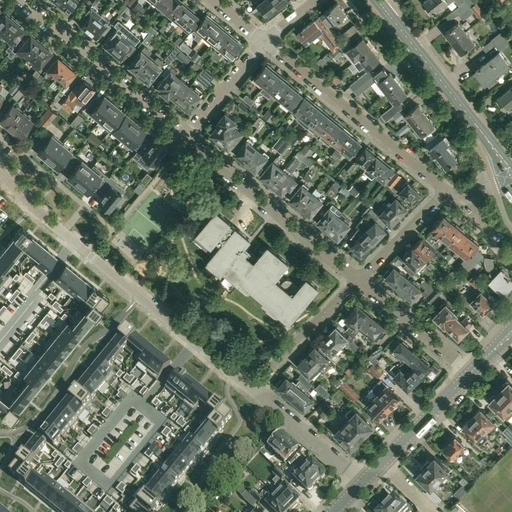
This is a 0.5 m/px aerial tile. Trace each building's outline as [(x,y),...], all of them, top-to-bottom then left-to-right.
[(61,0),(58,4),(62,8),(61,10),(64,12),(66,11),(68,12),(77,0),(61,0)] [(152,0),(152,1),(161,8),(167,0),(152,0)] [(167,0),(161,8),(170,16),(181,3),(180,2),(177,0),(167,0)] [(270,0),(256,0),(255,1),(261,10),(260,11),(263,16),(265,15),(266,16),(276,7),(270,0)] [(449,0),(453,0),(459,6),(465,1),(464,0),(425,0),(423,2),(427,7),(425,8),(430,15),(432,13),(432,14),(437,10),(438,12),(444,7),(442,6),(448,2),(449,0)] [(473,0),(464,0),(465,1),(475,12),(474,12),(479,18),(484,14),(476,3),(473,0)] [(465,20),(474,12),(475,12),(465,1),(459,6),(455,9),(459,14),(460,14),(465,20)] [(324,13),(320,16),(328,26),(329,27),(330,26),(333,24),(334,23),(336,25),(340,21),(339,19),(346,14),(337,2),(324,12),(324,13)] [(181,3),(170,16),(179,23),(190,10),(189,10),(189,8),(186,5),(185,6),(181,3)] [(90,5),(77,22),(81,25),(81,26),(86,30),(86,29),(87,30),(100,14),(90,5)] [(190,10),(179,23),(185,28),(183,31),(186,33),(188,31),(199,18),(195,15),(195,13),(192,11),(191,11),(190,10)] [(449,22),(459,14),(455,10),(445,17),(449,22)] [(125,12),(121,16),(127,20),(130,16),(127,13),(125,12)] [(4,14),(0,19),(0,32),(3,35),(14,22),(15,20),(10,16),(8,17),(4,14)] [(87,30),(87,31),(91,34),(92,34),(98,38),(109,24),(111,22),(106,18),(101,14),(100,14),(87,30)] [(194,27),(191,31),(197,36),(193,42),(195,44),(200,39),(203,35),(213,22),(210,19),(210,18),(206,15),(205,15),(204,15),(194,27)] [(319,16),(297,33),(306,44),(316,35),(321,36),(334,52),(339,46),(341,44),(327,27),(328,26),(320,16),(320,17),(319,16)] [(14,22),(3,35),(12,43),(23,29),(19,26),(19,24),(15,20),(14,22)] [(110,33),(103,42),(107,45),(105,47),(111,52),(112,50),(113,51),(123,39),(125,37),(130,31),(125,27),(121,23),(117,21),(113,25),(117,28),(112,35),(110,33)] [(213,22),(203,35),(212,42),(222,30),(223,30),(222,29),(222,27),(219,24),(217,25),(213,22)] [(445,32),(453,42),(466,32),(457,22),(445,32)] [(147,24),(140,32),(145,37),(146,37),(153,28),(147,24)] [(349,28),(353,33),(358,30),(353,24),(349,28)] [(145,37),(150,41),(157,32),(153,28),(146,37),(145,37)] [(222,30),(212,42),(221,50),(231,37),(228,34),(228,32),(224,29),(223,30),(222,30)] [(491,39),(495,45),(508,35),(503,29),(491,39)] [(453,42),(462,53),(468,48),(469,50),(476,45),(474,43),(466,32),(453,42)] [(30,35),(15,52),(21,56),(23,53),(29,58),(40,43),(41,42),(36,38),(34,39),(30,35)] [(114,51),(112,53),(118,57),(119,55),(124,59),(129,53),(128,52),(132,47),(139,39),(135,35),(130,41),(125,37),(123,39),(113,51),(114,51)] [(499,50),(511,40),(508,35),(495,45),(499,50)] [(231,37),(221,50),(230,57),(237,49),(239,49),(241,47),(240,45),(241,45),(240,44),(240,42),(237,39),(235,40),(231,37)] [(347,49),(345,50),(354,61),(354,62),(372,47),(368,41),(366,43),(362,38),(351,47),(350,46),(347,49)] [(180,48),(187,53),(191,48),(182,41),(179,45),(180,48)] [(29,58),(27,60),(32,64),(31,65),(36,69),(50,52),(46,48),(46,46),(41,42),(40,43),(29,58)] [(9,45),(5,50),(8,53),(9,53),(12,50),(11,50),(13,48),(9,45)] [(173,49),(164,60),(169,64),(173,58),(175,56),(180,50),(175,46),(173,49)] [(334,52),(331,55),(332,55),(335,59),(344,52),(339,46),(334,52)] [(139,53),(129,66),(129,67),(133,70),(133,71),(134,71),(134,70),(138,73),(150,59),(152,57),(148,54),(150,52),(145,47),(144,47),(139,53)] [(372,47),(354,62),(360,68),(364,64),(367,68),(368,67),(379,59),(375,54),(377,53),(372,47)] [(180,50),(175,56),(185,64),(190,59),(186,55),(185,54),(180,50)] [(499,52),(475,71),(484,82),(485,81),(489,86),(497,80),(495,77),(500,73),(498,71),(508,63),(499,52)] [(320,58),(316,62),(321,66),(329,57),(326,54),(322,59),(320,58)] [(150,59),(138,73),(141,76),(141,77),(142,77),(145,80),(146,80),(146,81),(146,80),(147,80),(147,81),(163,62),(157,57),(155,60),(152,57),(150,59)] [(57,58),(45,72),(49,76),(51,73),(56,77),(66,65),(67,64),(62,60),(60,60),(57,58)] [(56,77),(52,81),(58,85),(59,84),(62,87),(75,72),(71,70),(72,68),(67,64),(66,65),(56,77)] [(262,69),(255,78),(264,85),(275,73),(271,69),(271,68),(268,65),(266,65),(265,65),(264,65),(262,68),(262,69)] [(168,70),(156,85),(161,89),(159,90),(166,96),(179,79),(173,75),(176,71),(171,67),(168,70)] [(202,69),(199,73),(209,82),(213,77),(202,69)] [(369,69),(349,85),(353,90),(373,74),(369,69)] [(35,70),(31,75),(34,78),(35,78),(39,73),(35,70)] [(379,81),(378,82),(387,92),(400,82),(395,76),(394,78),(390,72),(379,81)] [(34,78),(31,82),(36,86),(44,77),(39,73),(35,78),(34,78)] [(199,73),(195,78),(201,82),(206,86),(207,88),(211,83),(209,82),(199,73)] [(275,73),(264,85),(274,93),(284,80),(275,73)] [(373,74),(353,90),(357,95),(377,80),(373,74)] [(336,76),(331,80),(336,84),(341,80),(336,76)] [(179,79),(166,96),(168,94),(172,97),(171,98),(175,101),(176,100),(177,101),(189,87),(179,79)] [(284,80),(274,93),(283,100),(293,88),(288,84),(289,82),(285,79),(284,80)] [(15,81),(7,91),(12,95),(20,85),(15,81)] [(75,86),(60,104),(68,112),(69,111),(76,102),(80,105),(94,89),(94,88),(85,81),(78,88),(75,86)] [(382,115),(378,118),(384,122),(386,121),(405,106),(400,99),(406,93),(402,88),(404,87),(400,82),(387,92),(391,98),(390,99),(393,104),(393,106),(381,115),(382,115)] [(21,85),(12,97),(13,97),(16,100),(21,94),(26,88),(21,85)] [(511,86),(497,99),(505,109),(506,108),(508,111),(511,108),(511,103),(511,104),(511,103),(511,86)] [(189,87),(177,101),(187,109),(188,109),(189,110),(194,104),(192,103),(201,92),(197,89),(195,87),(192,90),(189,87)] [(293,88),(283,100),(292,108),(302,95),(301,94),(302,93),(298,89),(297,91),(293,88)] [(55,98),(52,101),(55,103),(57,100),(63,93),(60,90),(53,97),(55,98)] [(21,94),(16,100),(20,103),(24,97),(21,94)] [(246,94),(242,99),(251,105),(252,104),(255,101),(254,101),(258,96),(257,95),(253,100),(246,94)] [(94,96),(83,109),(98,121),(100,120),(114,103),(108,98),(107,99),(103,96),(100,100),(94,96)] [(304,96),(293,109),(296,112),(295,113),(298,115),(295,118),(296,119),(299,122),(300,121),(303,117),(314,104),(309,100),(310,99),(306,96),(305,97),(304,96)] [(30,102),(25,107),(29,111),(33,105),(30,102)] [(12,105),(0,118),(0,120),(0,121),(0,123),(1,125),(2,125),(5,125),(9,128),(21,113),(23,111),(13,103),(12,105)] [(114,103),(100,120),(109,128),(122,112),(118,108),(119,107),(114,103)] [(300,121),(299,122),(302,124),(308,129),(309,128),(312,125),(323,111),(321,110),(322,109),(318,106),(317,107),(314,104),(303,117),(300,121)] [(406,114),(405,114),(405,115),(413,125),(426,115),(418,105),(406,114)] [(48,107),(37,120),(45,127),(56,114),(48,107)] [(268,109),(263,115),(267,119),(272,113),(268,109)] [(402,109),(393,116),(397,122),(405,115),(405,114),(406,114),(402,109)] [(312,125),(309,128),(314,132),(313,134),(317,137),(320,132),(322,133),(333,120),(327,115),(328,114),(324,110),(323,112),(323,111),(312,125)] [(21,113),(9,128),(18,136),(25,128),(27,130),(33,123),(34,120),(34,119),(29,114),(28,115),(23,111),(21,113)] [(257,113),(250,121),(255,125),(258,121),(259,121),(261,118),(261,117),(257,113)] [(272,113),(267,119),(271,122),(276,116),(272,113)] [(125,114),(112,130),(122,138),(136,121),(130,116),(129,117),(125,114)] [(214,126),(210,130),(212,133),(212,134),(212,136),(215,139),(217,138),(220,141),(232,126),(236,122),(225,114),(220,121),(221,122),(218,126),(214,126)] [(426,115),(413,125),(421,135),(428,129),(430,132),(435,128),(433,125),(434,125),(426,115)] [(322,133),(320,136),(324,139),(326,137),(332,142),(343,128),(342,127),(343,126),(339,122),(338,124),(333,120),(322,133)] [(122,138),(120,140),(130,148),(131,146),(137,150),(146,139),(141,134),(144,130),(140,127),(141,125),(136,121),(122,138)] [(281,124),(278,128),(286,135),(292,128),(288,124),(285,127),(281,124)] [(232,126),(220,141),(228,147),(230,145),(232,147),(242,134),(232,126)] [(343,128),(332,142),(341,149),(352,136),(347,132),(348,131),(344,127),(343,128)] [(253,128),(249,133),(252,135),(253,136),(257,132),(253,128)] [(401,128),(395,132),(400,136),(406,131),(406,130),(404,128),(403,130),(401,128)] [(45,131),(36,142),(41,147),(38,151),(41,155),(41,156),(46,161),(60,144),(60,143),(61,141),(53,134),(51,136),(45,131)] [(438,132),(425,143),(429,149),(433,155),(436,153),(446,166),(457,158),(446,145),(449,143),(444,137),(443,138),(438,132)] [(282,135),(272,146),(273,147),(277,150),(286,139),(282,135)] [(352,136),(341,149),(351,157),(361,143),(360,142),(360,141),(356,137),(355,138),(352,136)] [(295,137),(291,142),(295,145),(299,140),(295,137)] [(239,150),(236,154),(241,158),(241,159),(244,162),(245,161),(246,162),(257,149),(251,144),(253,142),(249,138),(248,138),(246,140),(238,150),(239,150)] [(146,139),(137,150),(152,163),(153,162),(154,163),(160,156),(159,155),(166,146),(160,141),(159,142),(155,139),(152,143),(146,139)] [(286,139),(277,150),(281,154),(291,143),(286,139)] [(60,144),(46,161),(52,165),(53,164),(57,167),(60,163),(66,167),(75,156),(70,151),(60,144)] [(306,144),(301,150),(305,154),(309,149),(310,147),(307,145),(306,144)] [(309,149),(305,154),(308,156),(309,157),(314,151),(310,148),(310,147),(309,149)] [(366,147),(355,159),(365,166),(375,154),(374,154),(375,153),(370,149),(369,150),(366,147)] [(257,149),(246,162),(246,164),(249,166),(250,166),(255,170),(258,166),(259,166),(267,157),(269,155),(269,154),(264,151),(262,153),(257,149)] [(376,155),(367,167),(376,174),(385,163),(381,160),(382,159),(377,155),(377,156),(376,155)] [(75,156),(66,167),(71,172),(68,176),(72,180),(71,181),(76,186),(90,168),(81,160),(75,156)] [(265,171),(262,175),(265,178),(266,181),(269,183),(271,183),(272,184),(282,170),(277,166),(280,163),(278,158),(276,157),(272,161),(264,171),(265,171)] [(282,170),(272,184),(276,187),(276,189),(279,192),(281,191),(282,192),(287,185),(290,187),(295,181),(289,176),(297,167),(295,165),(298,161),(297,160),(294,157),(293,157),(288,163),(282,170)] [(385,163),(376,174),(385,182),(394,170),(395,169),(390,165),(389,166),(385,163)] [(90,168),(76,186),(82,190),(83,189),(87,192),(91,188),(96,192),(106,181),(109,177),(103,173),(93,164),(90,168)] [(396,172),(386,183),(392,187),(401,176),(396,172)] [(302,177),(302,178),(306,181),(310,177),(306,173),(302,177)] [(335,182),(325,193),(331,198),(342,185),(340,183),(336,179),(327,173),(326,175),(335,182)] [(106,181),(96,192),(100,196),(101,197),(98,201),(101,204),(100,205),(107,211),(108,209),(115,201),(116,202),(121,196),(120,195),(125,190),(116,182),(117,181),(110,175),(109,177),(106,181)] [(404,187),(399,192),(412,203),(413,202),(414,202),(419,198),(418,197),(421,194),(407,181),(402,185),(404,187)] [(293,195),(290,199),(295,203),(295,204),(298,207),(300,207),(301,208),(312,193),(307,189),(308,187),(303,183),(302,185),(301,184),(293,195)] [(354,183),(349,189),(351,191),(351,192),(356,196),(357,194),(360,191),(361,189),(354,183)] [(342,185),(338,191),(346,198),(351,192),(351,191),(349,189),(348,190),(342,185)] [(312,193),(301,208),(301,209),(304,212),(306,212),(310,215),(313,211),(314,212),(322,201),(323,200),(319,196),(321,193),(316,189),(312,193)] [(361,192),(358,196),(364,200),(367,196),(361,192)] [(228,198),(224,202),(231,208),(235,204),(237,205),(240,201),(234,196),(231,201),(228,198)] [(396,197),(388,206),(399,216),(402,213),(403,214),(408,209),(407,208),(396,197)] [(321,218),(318,222),(322,225),(322,227),(325,229),(327,229),(329,230),(339,217),(342,214),(343,213),(334,205),(332,204),(329,208),(321,217),(321,218)] [(366,204),(359,211),(360,212),(364,215),(366,212),(367,213),(370,208),(367,205),(366,204)] [(388,206),(380,214),(390,225),(391,224),(392,225),(396,221),(395,220),(399,216),(388,206)] [(376,221),(364,233),(373,242),(381,235),(382,235),(385,232),(385,231),(385,230),(380,225),(384,221),(379,216),(371,208),(370,208),(367,213),(376,221)] [(198,234),(194,239),(213,254),(207,261),(221,272),(223,270),(240,285),(247,291),(248,289),(264,302),(263,305),(277,316),(280,313),(289,321),(317,287),(307,278),(299,288),(290,281),(288,280),(287,280),(285,281),(283,282),(281,285),(274,279),(288,263),(268,246),(254,263),(244,254),(248,250),(244,246),(249,239),(235,227),(234,227),(230,224),(230,223),(217,211),(198,234)] [(339,217),(329,230),(333,234),(333,235),(336,238),(337,238),(338,238),(344,231),(346,231),(348,228),(348,227),(349,225),(343,220),(346,216),(342,214),(339,217)] [(429,235),(426,239),(429,241),(432,244),(435,241),(436,239),(439,235),(451,222),(449,220),(450,219),(446,216),(445,217),(444,216),(439,221),(438,220),(434,224),(435,225),(431,229),(433,230),(429,235)] [(451,222),(439,235),(448,243),(460,229),(461,228),(456,224),(455,225),(451,222)] [(355,226),(348,235),(353,239),(357,234),(360,238),(352,246),(356,250),(354,252),(358,257),(361,255),(362,254),(364,254),(366,252),(366,250),(373,242),(364,233),(364,234),(360,230),(355,226)] [(7,245),(6,246),(16,254),(23,245),(30,235),(31,236),(31,235),(26,231),(21,227),(16,233),(13,237),(7,245)] [(460,229),(448,243),(457,250),(469,236),(465,233),(466,232),(461,228),(460,229)] [(30,235),(23,245),(30,251),(39,258),(46,248),(31,236),(30,235)] [(469,236),(457,250),(466,257),(475,248),(479,245),(478,244),(478,243),(474,239),(473,240),(469,236)] [(417,241),(414,244),(415,245),(414,246),(426,258),(427,259),(435,250),(432,248),(430,246),(427,243),(422,238),(418,242),(417,241)] [(6,246),(0,253),(0,267),(3,270),(3,269),(16,254),(6,246)] [(39,258),(33,264),(43,272),(56,256),(46,248),(39,258)] [(404,256),(403,257),(416,269),(418,271),(423,266),(428,261),(428,260),(427,259),(426,258),(425,260),(412,248),(408,252),(408,251),(407,251),(407,252),(406,252),(404,254),(404,255),(404,256)] [(466,258),(461,263),(462,264),(468,270),(469,270),(480,258),(483,261),(485,261),(485,264),(487,269),(489,271),(490,273),(494,277),(490,280),(489,282),(496,288),(497,287),(503,293),(511,283),(511,281),(507,276),(507,275),(501,269),(499,271),(495,268),(493,264),(493,261),(492,259),(485,258),(475,248),(466,257),(466,258)] [(406,262),(402,267),(411,275),(415,271),(406,262)] [(65,263),(53,278),(63,285),(74,271),(65,263)] [(387,270),(383,275),(386,277),(387,278),(386,279),(389,282),(391,281),(399,288),(408,278),(401,272),(400,272),(394,267),(390,272),(387,270)] [(74,271),(63,285),(72,293),(76,288),(84,279),(74,271)] [(474,275),(468,280),(476,288),(477,288),(482,283),(474,275)] [(408,278),(399,288),(407,295),(407,297),(410,299),(411,299),(412,299),(420,289),(414,284),(415,284),(408,278)] [(84,279),(76,288),(91,301),(92,301),(100,291),(92,285),(91,285),(84,279)] [(424,279),(419,284),(425,289),(421,293),(426,297),(434,289),(434,288),(424,279)] [(472,302),(470,304),(475,309),(477,307),(483,313),(493,303),(486,297),(489,294),(480,285),(471,295),(474,298),(471,301),(472,302)] [(426,297),(425,298),(426,298),(431,303),(441,293),(438,290),(435,287),(434,288),(434,289),(426,297)] [(91,301),(84,310),(95,318),(98,314),(99,313),(102,309),(101,309),(109,299),(100,292),(100,291),(92,301),(91,301)] [(13,292),(8,298),(11,301),(16,295),(13,292)] [(55,300),(51,304),(55,308),(58,305),(59,303),(55,300)] [(435,317),(433,318),(438,323),(440,322),(445,327),(446,326),(455,316),(456,316),(457,314),(446,303),(445,304),(444,303),(439,307),(440,309),(433,316),(435,317)] [(349,326),(345,330),(349,334),(353,330),(356,327),(367,313),(363,310),(363,309),(363,308),(359,305),(358,305),(357,305),(356,306),(356,305),(355,305),(355,306),(354,306),(353,307),(353,308),(352,308),(352,309),(352,310),(352,311),(351,312),(350,312),(349,312),(348,313),(347,314),(347,315),(346,315),(346,316),(346,317),(346,318),(351,323),(349,326)] [(84,310),(71,326),(81,334),(94,318),(95,318),(84,310)] [(353,330),(349,334),(352,338),(357,334),(363,328),(367,331),(364,335),(372,341),(374,338),(377,334),(380,337),(382,337),(385,332),(385,330),(383,328),(383,327),(382,326),(382,325),(382,324),(378,321),(377,321),(376,321),(367,313),(356,327),(353,330)] [(446,326),(445,327),(449,332),(451,331),(459,339),(460,337),(461,339),(466,334),(464,333),(468,328),(473,324),(466,317),(461,321),(456,316),(455,316),(446,326)] [(64,319),(57,328),(74,342),(81,334),(71,326),(72,325),(67,321),(64,319)] [(328,334),(327,335),(339,346),(345,341),(348,338),(347,337),(336,326),(331,331),(331,330),(328,333),(328,334)] [(118,338),(111,346),(121,354),(128,346),(127,345),(136,335),(131,331),(126,327),(118,337),(118,338)] [(57,328),(49,337),(66,351),(74,342),(57,328)] [(136,335),(127,345),(128,346),(143,358),(151,348),(136,336),(136,335)] [(323,339),(319,343),(331,355),(330,356),(335,362),(339,357),(334,352),(339,346),(327,335),(326,335),(323,338),(323,339)] [(49,337),(42,346),(45,349),(45,348),(59,360),(66,351),(49,337)] [(352,339),(348,344),(354,350),(358,346),(352,339)] [(395,348),(392,351),(397,355),(401,359),(404,361),(407,358),(409,360),(415,352),(413,351),(411,350),(406,346),(407,345),(403,341),(402,343),(401,341),(400,342),(398,341),(394,347),(395,348)] [(19,346),(14,352),(17,355),(22,349),(19,346)] [(111,346),(98,362),(107,370),(108,369),(108,370),(116,360),(119,356),(121,354),(111,346)] [(375,349),(366,358),(368,359),(371,362),(376,357),(380,353),(383,350),(378,346),(375,349)] [(310,352),(306,356),(319,368),(322,371),(327,376),(328,376),(330,374),(330,373),(328,370),(328,369),(334,365),(327,359),(315,347),(314,348),(312,348),(310,351),(310,352)] [(45,349),(38,357),(52,369),(59,360),(45,348),(45,349)] [(143,358),(139,363),(149,370),(149,371),(161,356),(151,348),(143,358)] [(415,352),(409,360),(414,365),(410,370),(418,378),(419,379),(420,378),(421,379),(425,375),(424,374),(431,367),(429,365),(429,364),(424,359),(423,360),(420,357),(418,355),(415,352)] [(35,354),(28,364),(45,378),(52,369),(38,357),(35,354)] [(149,370),(146,373),(156,381),(170,364),(161,356),(149,371),(149,370)] [(299,364),(297,365),(310,377),(319,368),(306,356),(303,359),(301,359),(298,362),(299,364)] [(368,359),(364,363),(368,367),(372,363),(371,362),(368,359)] [(98,362),(91,371),(105,383),(108,385),(116,376),(108,370),(108,369),(107,370),(98,362)] [(374,364),(374,365),(372,363),(368,367),(368,368),(378,378),(382,373),(374,364)] [(28,364),(20,373),(21,373),(28,379),(38,386),(45,378),(28,364)] [(395,373),(393,375),(394,376),(408,389),(409,388),(410,389),(414,386),(412,384),(418,378),(410,370),(406,375),(400,370),(399,369),(397,371),(395,373)] [(91,371),(83,380),(98,392),(105,383),(91,371)] [(179,371),(165,388),(175,396),(189,379),(179,371)] [(301,373),(296,377),(303,384),(307,380),(301,373)] [(130,378),(126,383),(129,386),(134,380),(131,377),(130,378)] [(280,380),(276,384),(279,386),(278,387),(279,387),(279,389),(282,392),(284,391),(292,398),(300,388),(287,377),(283,382),(280,380)] [(340,378),(335,384),(337,387),(343,381),(340,378)] [(17,392),(15,395),(25,402),(38,386),(28,379),(20,389),(17,392)] [(189,379),(175,396),(184,404),(198,387),(189,379)] [(381,379),(371,389),(373,390),(377,394),(376,395),(390,408),(391,407),(393,407),(396,404),(396,402),(400,398),(387,384),(386,385),(381,380),(381,379)] [(76,388),(76,389),(90,401),(91,400),(98,392),(83,380),(77,389),(76,388)] [(307,380),(303,384),(308,389),(312,385),(307,380)] [(345,381),(340,386),(345,391),(355,401),(360,395),(345,381)] [(511,384),(508,381),(499,391),(511,403),(511,384)] [(319,383),(315,388),(326,399),(328,397),(328,396),(331,394),(319,383)] [(198,387),(184,404),(194,412),(200,404),(199,404),(207,394),(198,387)] [(145,388),(140,394),(143,397),(148,391),(145,388)] [(300,388),(292,398),(300,404),(300,406),(302,409),(304,408),(305,409),(313,399),(308,395),(309,394),(306,391),(305,392),(300,388)] [(76,389),(69,398),(85,411),(93,402),(91,400),(90,401),(76,389)] [(120,389),(117,393),(119,394),(123,398),(126,394),(120,389)] [(507,419),(511,413),(511,403),(499,391),(489,401),(503,416),(504,415),(507,419)] [(207,394),(199,404),(200,404),(215,417),(224,407),(223,407),(215,400),(215,401),(207,394)] [(1,413),(0,414),(4,416),(4,417),(10,421),(18,411),(25,402),(15,395),(8,403),(8,404),(1,413)] [(364,397),(361,399),(367,404),(367,405),(380,418),(385,413),(387,413),(390,410),(390,408),(376,395),(371,400),(367,397),(364,397)] [(0,396),(0,412),(0,413),(1,413),(8,404),(8,403),(0,396)] [(69,398),(62,407),(78,420),(85,411),(69,398),(68,398),(69,398)] [(324,399),(316,408),(323,416),(332,407),(329,404),(325,400),(324,399)] [(62,407),(54,416),(70,429),(70,430),(71,431),(79,420),(78,420),(62,407)] [(215,417),(208,425),(218,433),(221,429),(222,428),(225,425),(225,424),(232,415),(224,408),(224,407),(215,417)] [(347,413),(342,418),(362,437),(367,431),(368,432),(371,429),(371,427),(372,426),(357,411),(356,412),(352,408),(350,408),(346,412),(347,413)] [(480,409),(472,418),(487,432),(489,429),(491,431),(494,431),(497,428),(497,425),(480,409)] [(54,416),(47,425),(61,437),(63,439),(70,430),(70,429),(54,416)] [(181,418),(176,424),(179,426),(183,422),(184,420),(181,418)] [(337,421),(332,426),(332,428),(336,432),(335,432),(336,433),(336,435),(339,439),(341,438),(351,448),(352,447),(354,447),(356,444),(356,442),(362,437),(342,418),(338,422),(337,421)] [(472,418),(463,427),(480,444),(486,438),(483,435),(487,432),(472,418)] [(47,425),(39,435),(53,446),(61,437),(47,425)] [(195,441),(204,449),(217,434),(218,434),(218,433),(208,425),(195,441)] [(505,438),(511,444),(511,443),(511,432),(506,427),(502,431),(507,436),(505,438)] [(188,435),(179,445),(180,446),(181,445),(197,458),(204,449),(195,441),(188,435)] [(279,435),(268,446),(273,450),(274,449),(274,448),(276,450),(278,452),(288,442),(289,441),(285,438),(284,438),(283,438),(279,435)] [(464,445),(455,436),(443,448),(454,459),(459,454),(457,453),(464,445)] [(23,453),(33,461),(34,461),(36,457),(47,445),(37,437),(24,453),(23,453)] [(288,442),(278,452),(284,457),(283,459),(286,462),(297,450),(293,446),(293,445),(289,441),(288,442)] [(180,446),(173,455),(175,457),(175,456),(189,468),(197,458),(181,445),(180,446)] [(505,450),(500,445),(499,445),(495,450),(501,455),(505,450)] [(149,450),(145,455),(149,459),(153,454),(149,450)] [(16,462),(9,472),(18,479),(17,479),(18,480),(26,470),(33,461),(23,453),(19,458),(16,462)] [(168,465),(167,465),(182,477),(189,468),(175,456),(175,457),(168,465)] [(480,460),(488,468),(492,464),(484,456),(480,460)] [(428,460),(423,464),(440,481),(449,472),(434,457),(430,461),(428,460)] [(307,458),(302,463),(306,467),(303,470),(316,482),(319,479),(321,479),(324,476),(324,474),(318,468),(318,466),(315,463),(313,464),(311,462),(307,458)] [(158,473),(174,486),(182,477),(167,465),(168,465),(166,463),(158,473)] [(417,475),(430,488),(432,489),(440,481),(423,464),(419,468),(420,471),(417,475)] [(275,470),(272,473),(277,479),(273,482),(281,490),(276,495),(291,511),(297,505),(295,503),(299,500),(281,482),(285,478),(279,471),(276,469),(275,470)] [(296,469),(291,475),(295,478),(295,479),(307,491),(308,490),(310,490),(311,489),(312,488),(312,486),(316,482),(303,470),(300,473),(296,469)] [(26,470),(18,480),(26,486),(34,492),(41,483),(41,482),(26,470)] [(157,472),(149,482),(166,496),(174,486),(158,473),(157,472)] [(458,481),(467,489),(471,485),(463,477),(458,481)] [(41,483),(34,492),(43,500),(55,486),(54,485),(45,478),(41,482),(41,483)] [(149,482),(141,491),(144,494),(145,493),(159,505),(160,505),(159,504),(166,496),(149,482)] [(55,486),(43,500),(53,507),(66,491),(65,491),(56,483),(54,485),(55,486)] [(238,486),(234,490),(242,497),(241,497),(252,508),(257,503),(249,495),(249,496),(246,493),(238,486)] [(125,492),(124,491),(119,487),(117,490),(123,495),(125,492)] [(66,491),(53,507),(58,511),(64,511),(76,498),(66,490),(65,491),(66,491)] [(254,491),(249,495),(257,503),(258,505),(263,501),(274,511),(290,511),(291,511),(276,495),(271,500),(263,493),(259,496),(254,491)] [(144,494),(137,502),(149,511),(153,511),(159,505),(145,493),(144,494)] [(408,511),(394,497),(385,506),(390,511),(408,511)] [(76,498),(64,511),(79,511),(85,506),(76,498)] [(441,499),(437,503),(445,511),(449,507),(441,499)] [(149,511),(137,502),(130,511),(129,511),(149,511)]
